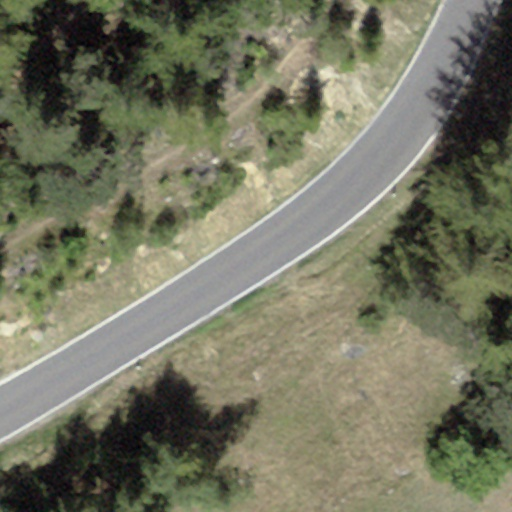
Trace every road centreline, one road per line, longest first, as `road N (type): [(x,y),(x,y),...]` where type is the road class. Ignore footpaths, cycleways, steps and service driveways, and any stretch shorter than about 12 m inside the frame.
road 1 (secondary): [(473,0),(418,114),(323,208),(0,410)]
road 2 (track): [(0,238),(163,167),(263,99),(341,0)]
road 3 (track): [(83,0),(0,90)]
